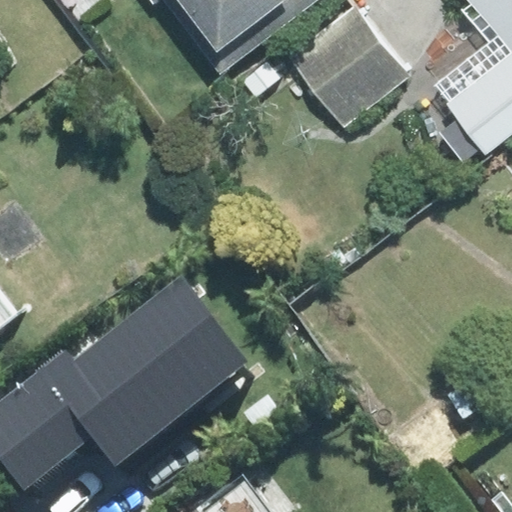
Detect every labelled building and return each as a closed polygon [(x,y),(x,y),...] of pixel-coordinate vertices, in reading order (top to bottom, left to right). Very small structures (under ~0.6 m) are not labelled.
[(174,0),(227,66),(311,0),(174,0)] [(361,0),(294,53),(349,122),(416,69),(361,0)] [(511,47),(451,96),(490,145),(511,127),(511,0),(481,0),(511,38),(511,47)] [(0,396),(0,456),(24,487),(96,431),(121,463),(250,363),(186,281),(76,366),(62,348),(0,396)] [(226,511),(213,495),(190,511),(226,511)]
